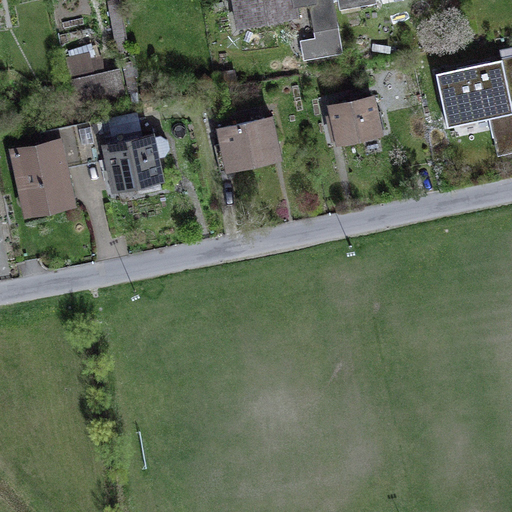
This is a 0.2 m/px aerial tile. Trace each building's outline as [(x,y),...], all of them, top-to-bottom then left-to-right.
[(118,0),(115,0),(108,1),(118,52),(128,50),(118,0)] [(309,3),(315,2),(314,0),(233,0),(239,27),(297,16),(296,6),(309,3)] [(342,53),(332,0),(314,0),(315,2),(309,3),(315,39),(302,42),(305,60),(342,53)] [(375,0),(338,0),(341,9),(376,2),(375,0)] [(73,83),(107,75),(103,55),(94,55),(91,44),(69,51),(73,83)] [(511,103),(511,57),(502,59),(511,103)] [(501,135),(511,132),(511,103),(502,59),(436,73),(448,127),(490,118),(497,116),(501,135)] [(233,71),(219,74),(221,83),(235,81),(233,71)] [(124,95),(119,73),(107,75),(73,83),(78,105),(107,98),(124,95)] [(126,102),(124,95),(107,98),(109,106),(126,102)] [(385,130),(381,111),(376,112),(373,98),(333,106),(335,114),(328,116),(330,124),(337,123),(340,139),(340,140),(385,130)] [(106,144),(142,136),(137,112),(101,119),(106,144)] [(497,155),(511,151),(511,132),(501,135),(497,116),(490,118),(497,155)] [(214,146),(220,172),(236,169),(235,163),(272,155),(267,134),(275,133),(271,117),(219,129),(222,144),(214,146)] [(159,179),(161,178),(157,157),(164,155),(169,148),(167,140),(160,136),(153,137),(152,135),(142,136),(106,144),(101,119),(76,125),(82,157),(99,153),(100,160),(102,168),(110,167),(115,188),(137,184),(139,192),(160,188),(159,179)] [(334,140),(340,139),(337,123),(330,124),(334,140)] [(28,212),(72,203),(64,168),(63,161),(82,157),(76,125),(40,132),(43,145),(15,151),(28,212)] [(63,161),(64,168),(100,160),(99,153),(82,157),(63,161)]
